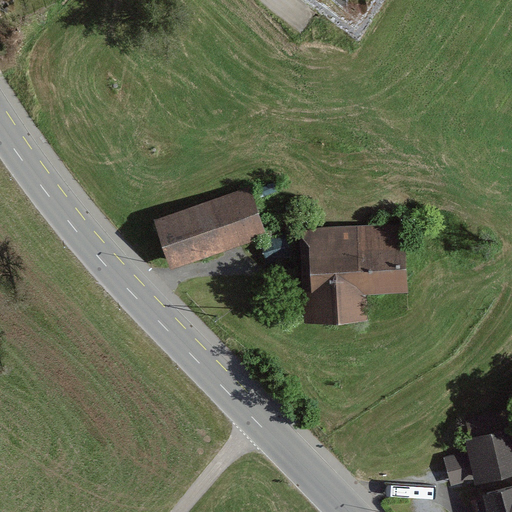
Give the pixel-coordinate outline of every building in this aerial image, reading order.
[(250,185),(154,217),(170,265),(266,233),(250,185)] [(404,223),(300,227),(304,317),(367,315),(366,287),(407,286),(404,223)] [(511,422),(465,434),(469,450),(476,478),(476,479),(511,470),(511,422)] [(476,478),(469,450),(444,456),(451,484),(476,478)] [(511,511),(511,481),(483,489),(488,511),(511,511)]
